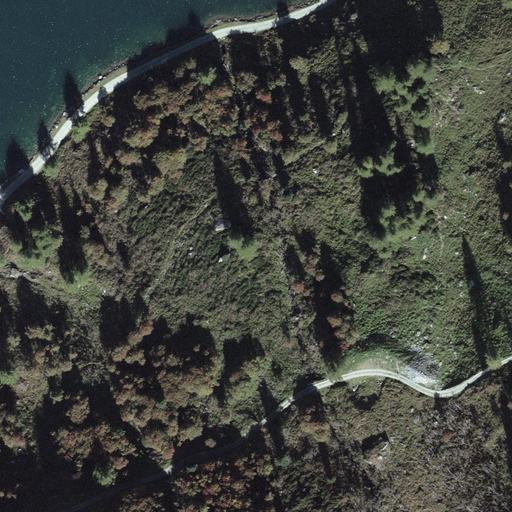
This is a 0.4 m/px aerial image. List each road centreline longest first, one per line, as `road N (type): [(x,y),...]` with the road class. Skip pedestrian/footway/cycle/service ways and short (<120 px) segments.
road 1 (track): [(73,511),(236,443),(310,389),(373,372),(447,394),(511,360)]
road 2 (unclassified): [(332,0),(214,35),(117,82),(0,203)]
